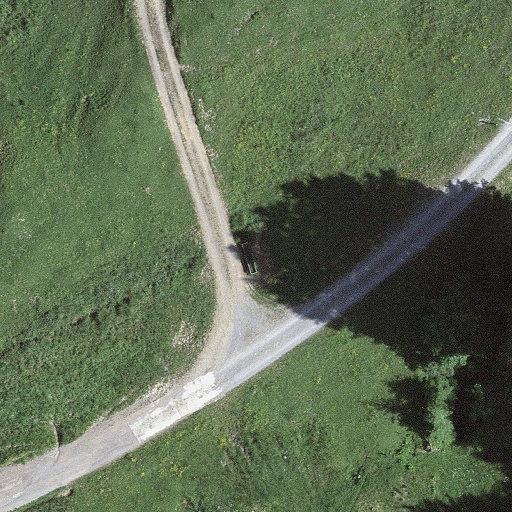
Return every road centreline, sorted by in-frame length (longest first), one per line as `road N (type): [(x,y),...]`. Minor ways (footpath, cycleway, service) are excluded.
road 1 (track): [(511,141),(346,291),(251,362),(143,431),(0,500)]
road 2 (track): [(251,362),(157,52),(150,0)]
